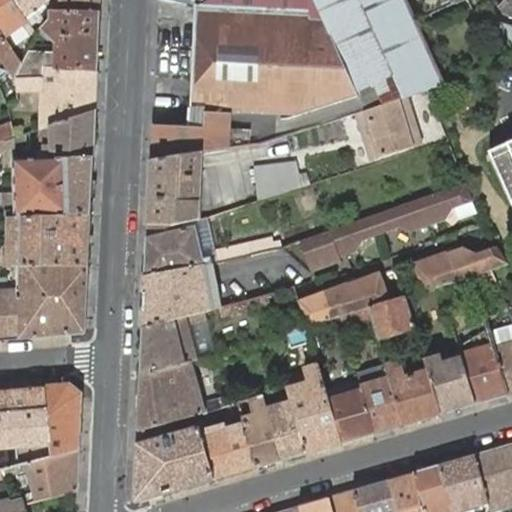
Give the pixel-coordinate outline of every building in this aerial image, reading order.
[(26,18),(13,0),(0,0),(0,29),(5,36),(20,26),(28,37),(35,31),(27,21),(26,18)] [(52,1),(50,0),(13,0),(26,18),(46,5),(51,13),(51,10),(54,5),(53,4),(52,1)] [(63,0),(63,4),(53,4),(54,5),(51,10),(63,11),(100,12),(100,0),(63,0)] [(428,90),(444,84),(406,0),(172,0),(196,7),(190,127),(153,125),(152,161),(205,153),(261,144),(340,119),(357,114),(383,105),(409,96),(428,90)] [(97,72),(100,12),(63,11),(51,10),(51,13),(51,20),(43,28),(59,43),(59,53),(28,51),(23,63),(16,78),(42,77),(43,65),(58,66),(58,70),(97,72)] [(23,63),(5,36),(0,29),(0,74),(9,68),(16,78),(23,63)] [(42,129),(50,127),(95,111),(97,72),(58,70),(58,66),(43,65),(42,77),(47,76),(45,118),(41,117),(42,129)] [(423,144),(409,96),(383,105),(357,114),(370,161),(423,144)] [(40,152),(40,159),(93,158),(95,111),(50,127),(50,152),(40,152)] [(0,142),(15,138),(12,125),(0,129),(0,142)] [(25,134),(15,138),(16,160),(25,159),(25,134)] [(15,138),(0,142),(0,152),(4,153),(5,167),(15,166),(15,193),(1,193),(2,210),(6,209),(6,218),(7,218),(16,217),(90,216),(93,158),(40,159),(25,159),(16,160),(15,138)] [(511,149),(492,158),(511,200),(511,149)] [(151,178),(149,225),(176,225),(183,223),(201,220),(202,219),(204,172),(204,169),(205,153),(152,161),(151,178)] [(300,158),(256,162),(259,194),(304,189),(300,158)] [(464,183),(301,241),(305,251),(308,250),(313,264),(339,255),(340,258),(356,251),(364,239),(400,226),(413,231),(446,219),(454,207),(473,201),(464,183)] [(477,212),(473,201),(456,207),(460,218),(477,212)] [(88,265),(90,216),(16,217),(7,218),(7,258),(4,257),(5,266),(19,266),(88,265)] [(212,257),(213,264),(218,263),(216,251),(209,217),(202,219),(201,220),(183,223),(183,231),(196,228),(203,259),(212,257)] [(148,238),(146,277),(213,264),(212,257),(203,259),(196,228),(183,231),(183,223),(176,225),(149,225),(148,238)] [(216,251),(218,263),(282,248),(281,242),(275,242),(273,238),(216,251)] [(508,264),(496,246),(478,252),(465,248),(449,253),(449,252),(423,261),(430,289),(440,286),(474,276),(492,269),(508,264)] [(308,250),(305,251),(312,271),(341,261),(340,258),(339,255),(313,264),(308,250)] [(430,289),(423,261),(415,264),(422,291),(430,289)] [(146,285),(144,328),(188,316),(205,312),(222,308),(215,272),(213,264),(146,277),(146,285)] [(85,333),(88,265),(19,266),(18,291),(0,291),(0,340),(21,339),(85,333)] [(496,280),(492,269),(474,276),(476,287),(496,280)] [(374,275),(383,303),(390,301),(381,272),(374,275)] [(307,326),(341,315),(371,307),(383,303),(374,275),(349,284),(348,283),(300,301),(307,326)] [(265,296),(222,308),(224,316),(268,304),(265,296)] [(383,303),(371,307),(374,319),(379,338),(385,336),(416,328),(406,296),(390,301),(383,303)] [(371,307),(341,315),(345,328),(374,319),(371,307)] [(144,328),(142,377),(193,361),(200,359),(190,323),(203,320),(206,319),(205,312),(188,316),(144,328)] [(200,359),(211,355),(203,320),(190,323),(200,359)] [(511,342),(511,326),(489,333),(493,346),(494,348),(511,342)] [(508,395),(511,393),(511,342),(494,348),(498,361),(508,395)] [(476,404),(508,395),(498,361),(494,348),(493,346),(461,355),(462,359),(476,404)] [(426,361),(430,373),(442,414),(476,404),(462,359),(461,355),(460,351),(453,353),(448,355),(442,357),(426,361)] [(207,412),(239,403),(237,395),(237,393),(204,402),(193,361),(142,377),(139,431),(165,424),(182,419),(196,415),(206,412),(207,412)] [(388,367),(387,364),(358,372),(364,392),(376,433),(404,425),(388,367)] [(397,364),(388,367),(404,425),(442,414),(430,373),(405,380),(401,367),(397,364)] [(308,453),(342,443),(330,402),(319,365),(307,368),(310,382),(289,388),(308,453)] [(0,390),(0,470),(3,469),(9,468),(28,463),(80,450),(83,396),(71,384),(0,390)] [(283,460),(308,453),(289,388),(264,396),(283,460)] [(342,443),(376,433),(364,392),(330,402),(342,443)] [(240,403),(248,400),(246,394),(237,395),(239,403),(240,403)] [(258,467),(283,460),(264,396),(248,400),(240,403),(242,409),(252,406),(254,414),(244,417),(245,422),(258,467)] [(206,412),(196,415),(197,421),(208,417),(206,412)] [(185,431),(182,419),(165,424),(168,435),(185,431)] [(215,480),(258,467),(245,422),(227,427),(226,423),(208,428),(200,430),(215,480)] [(138,503),(215,480),(200,430),(199,426),(185,431),(168,435),(165,424),(139,431),(138,445),(136,501),(138,503)] [(511,445),(475,456),(489,504),(491,511),(497,511),(501,511),(511,508),(511,445)] [(77,491),(80,450),(28,463),(37,501),(77,491)] [(475,456),(440,466),(453,511),(462,511),(489,504),(475,456)] [(453,511),(440,466),(415,473),(426,511),(453,511)] [(426,511),(415,473),(389,481),(399,511),(426,511)] [(13,500),(7,480),(0,482),(0,511),(27,511),(26,504),(24,497),(13,500)] [(399,511),(389,481),(355,491),(360,511),(399,511)] [(360,511),(355,491),(329,498),(333,511),(360,511)] [(333,511),(329,498),(301,507),(302,511),(333,511)]
